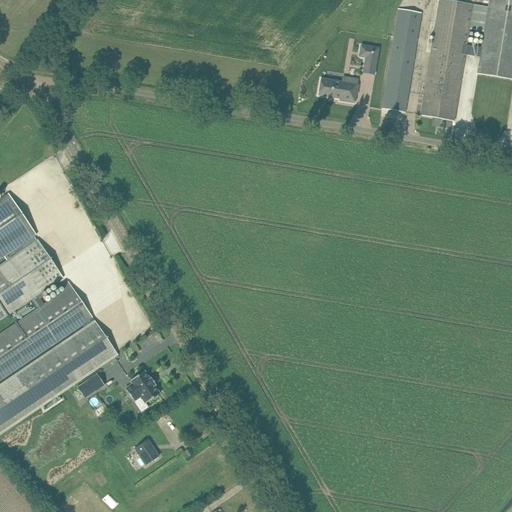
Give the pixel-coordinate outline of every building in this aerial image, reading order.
[(354,0),(352,18),(385,23),(388,0),(354,0)] [(511,0),(489,0),(488,8),(445,0),(440,0),(420,115),(454,121),(465,55),(481,58),(478,73),(511,78),(511,0)] [(399,9),(383,98),(382,108),(405,112),(422,13),(399,9)] [(280,81),(289,94),(362,40),(353,28),(280,81)] [(366,58),(363,76),(375,78),(380,50),(371,48),(369,58),(366,58)] [(319,78),(317,95),(336,99),(336,100),(352,103),(354,95),(355,95),(357,85),(356,84),(357,79),(346,78),(345,82),(319,78)] [(0,259),(4,257),(6,260),(0,264),(0,321),(30,301),(36,310),(0,334),(0,379),(82,324),(84,327),(0,383),(0,435),(109,361),(111,363),(112,362),(113,364),(117,362),(114,358),(118,355),(68,282),(64,285),(67,289),(44,305),(38,295),(63,278),(37,239),(34,237),(36,235),(7,193),(0,198),(0,259)] [(27,311),(24,307),(18,313),(21,317),(27,311)] [(160,393),(154,386),(155,385),(151,378),(150,379),(145,371),(129,381),(132,384),(125,389),(134,402),(141,397),(145,404),(160,393)] [(97,374),(76,387),(84,399),(105,386),(97,374)] [(134,449),(145,465),(159,456),(147,440),(134,449)]
